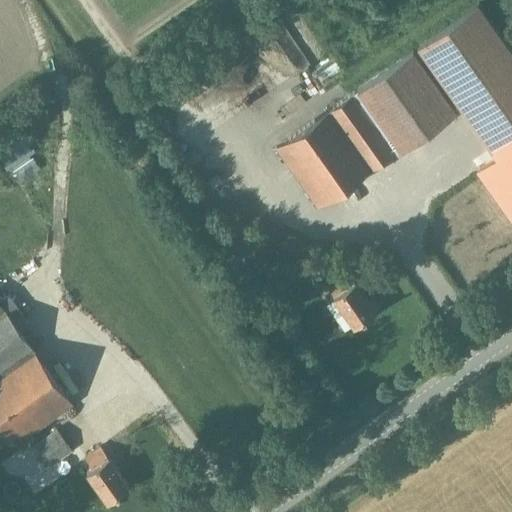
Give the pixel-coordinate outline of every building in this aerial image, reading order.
[(511,50),(479,3),(419,46),(496,154),(476,167),(511,216),(511,214),(511,50)] [(298,10),(290,15),(301,34),(309,29),(298,10)] [(276,147),(317,205),(390,153),(454,108),(413,50),(276,147)] [(354,326),(375,311),(355,281),(354,281),(347,271),(331,282),(338,292),(333,296),(354,326)] [(223,290),(229,286),(223,278),(217,281),(223,290)] [(0,366),(29,345),(31,344),(0,302),(0,366)] [(29,345),(0,366),(0,427),(13,445),(71,403),(29,345)] [(50,465),(72,449),(56,427),(34,443),(50,465)] [(106,501),(128,486),(107,456),(100,446),(84,457),(91,467),(86,471),(106,501)]
